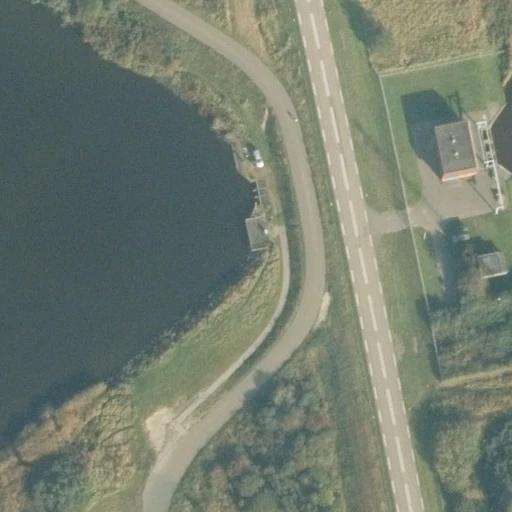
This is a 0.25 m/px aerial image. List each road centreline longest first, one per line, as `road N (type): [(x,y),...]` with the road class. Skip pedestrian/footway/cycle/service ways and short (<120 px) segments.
road 1 (unclassified): [(154,511),(184,452),(297,330),(316,271),(275,94),(235,52),(151,0)]
road 2 (primary): [(408,511),(305,0)]
